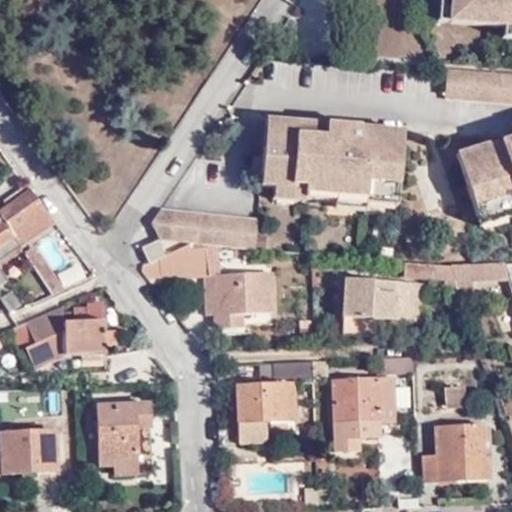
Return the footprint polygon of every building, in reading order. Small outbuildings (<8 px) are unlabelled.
[(511,0),(437,0),(436,20),(501,26),(511,26),(511,0)] [(511,26),(501,26),(499,38),(511,38),(511,26)] [(511,75),(450,69),(447,102),(511,107),(511,75)] [(305,197),(334,199),(365,202),(398,206),(406,132),(307,122),(267,118),(260,184),(273,184),(272,197),(304,200),(305,197)] [(511,142),(507,144),(492,149),(491,146),(459,156),(481,229),(511,219),(511,142)] [(53,224),(26,186),(3,202),(7,209),(0,213),(0,219),(1,222),(18,247),(53,224)] [(365,202),(334,199),(333,206),(364,209),(365,202)] [(159,208),(151,221),(158,238),(169,239),(159,208)] [(253,217),(159,208),(169,239),(191,241),(249,248),(253,217)] [(0,275),(0,259),(18,247),(1,222),(0,222),(0,285),(5,282),(0,275)] [(141,248),(144,266),(166,255),(158,238),(141,248)] [(214,246),(203,248),(206,266),(216,265),(214,246)] [(206,266),(203,248),(177,250),(181,277),(196,276),(196,267),(206,266)] [(49,297),(62,291),(34,249),(23,255),(49,297)] [(401,276),(442,278),(441,287),(446,287),(450,300),(458,298),(454,285),(448,267),(402,263),(401,276)] [(448,267),(454,285),(508,282),(504,265),(448,267)] [(212,292),(212,300),(212,310),(236,309),(237,314),(268,314),(267,274),(201,276),(200,291),(212,292)] [(340,335),(377,338),(378,320),(408,322),(411,283),(343,279),(340,335)] [(408,322),(418,323),(420,284),(411,283),(408,322)] [(200,300),(212,300),(212,292),(200,291),(200,300)] [(0,300),(9,313),(18,307),(9,294),(0,300)] [(102,323),(85,323),(73,324),(72,312),(61,313),(60,309),(25,325),(34,345),(24,350),(33,371),(63,358),(103,357),(102,323)] [(73,324),(85,323),(85,313),(72,312),(73,324)] [(372,375),(411,375),(410,358),(372,360),(372,375)] [(308,363),(269,364),(269,384),(236,385),(238,444),(267,444),(265,422),(294,422),(292,386),(309,386),(308,363)] [(394,424),(392,381),(330,383),(332,455),(357,454),(355,442),(377,441),(377,424),(394,424)] [(110,477),(135,476),(132,426),(145,426),(145,406),(93,407),(96,466),(110,465),(110,477)] [(494,484),(493,458),(488,457),(486,427),(433,428),(433,457),(422,458),(423,486),(494,484)] [(0,478),(53,476),(50,433),(0,435),(0,478)]
